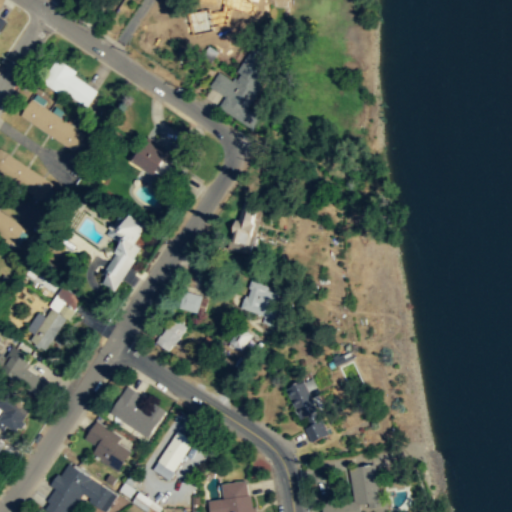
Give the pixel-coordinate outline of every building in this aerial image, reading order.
[(239,0),(239,12),(255,13),(255,0),(239,0)] [(220,104),(244,121),(278,57),(251,43),(224,94),(225,94),(220,104)] [(43,82),(87,106),(98,85),(53,62),(43,82)] [(75,150),(86,133),(30,98),(19,116),(75,150)] [(132,161),(165,178),(177,155),(144,138),(132,161)] [(0,173),(43,197),(53,180),(0,151),(0,173)] [(230,249),(252,252),(259,207),(237,204),(230,249)] [(0,236),(13,244),(25,224),(0,209),(0,236)] [(114,291),(140,247),(134,244),(145,224),(121,210),(107,234),(121,241),(98,281),(114,291)] [(244,312),(278,315),(281,285),(246,282),(244,312)] [(201,295),(183,289),(178,306),(196,312),(201,295)] [(28,339),(46,351),(73,308),(55,297),(44,314),(38,311),(27,329),(33,332),(28,339)] [(185,326),(171,317),(155,341),(170,350),(185,326)] [(248,333),(236,326),(226,342),(238,349),(248,333)] [(27,369),(33,358),(11,345),(0,363),(0,370),(40,394),(48,381),(27,369)] [(310,443),(331,434),(309,379),(287,388),(310,443)] [(109,414),(148,438),(164,410),(152,403),(147,411),(137,404),(142,396),(126,386),(109,414)] [(0,412),(0,427),(14,435),(28,410),(0,395),(0,410),(1,411),(0,412)] [(91,455),(118,470),(129,450),(117,443),(122,435),(95,420),(84,439),(96,446),(91,455)] [(168,479),(193,440),(177,430),(152,469),(168,479)] [(105,511),(116,493),(67,463),(40,507),(48,511),(64,511),(66,509),(71,511),(81,497),(105,511)] [(321,511),(362,511),(381,510),(377,465),(348,467),(351,501),(321,504),(321,511)] [(253,511),(248,479),(221,483),(222,496),(208,498),(209,511),(253,511)] [(147,511),(155,511),(159,506),(136,490),(129,500),(147,511)]
